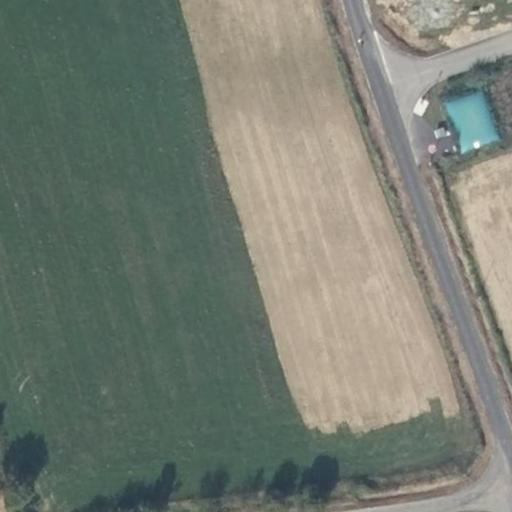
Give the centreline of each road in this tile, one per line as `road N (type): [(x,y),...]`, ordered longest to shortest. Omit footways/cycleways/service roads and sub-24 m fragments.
road 1 (unclassified): [(511,451),(388,94)]
road 2 (residential): [(511,49),(388,94)]
